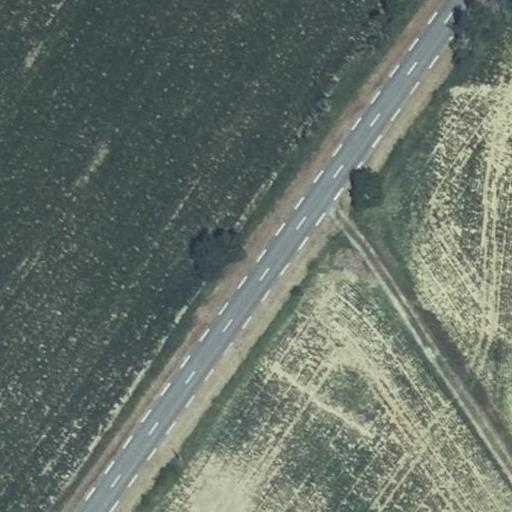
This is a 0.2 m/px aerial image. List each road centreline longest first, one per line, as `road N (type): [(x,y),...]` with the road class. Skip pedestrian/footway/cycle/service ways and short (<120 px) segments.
road 1 (secondary): [(463,0),(95,511)]
road 2 (track): [(318,201),(369,236),(511,456)]
